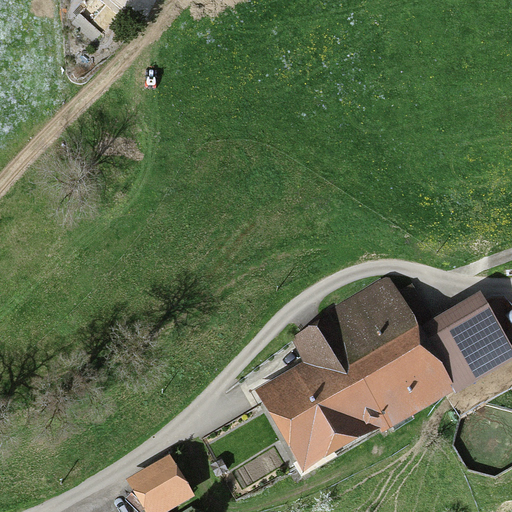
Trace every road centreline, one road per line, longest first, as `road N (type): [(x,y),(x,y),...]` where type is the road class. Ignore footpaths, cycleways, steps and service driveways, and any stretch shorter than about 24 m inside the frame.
road 1 (track): [(44,511),(171,437),(275,325),(350,274),(395,267),(511,287)]
road 2 (track): [(175,0),(0,181)]
